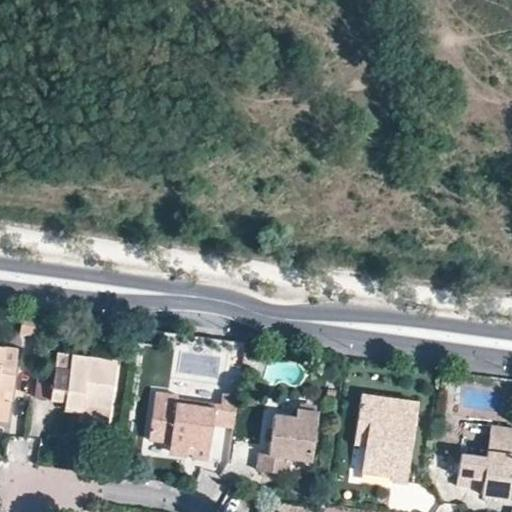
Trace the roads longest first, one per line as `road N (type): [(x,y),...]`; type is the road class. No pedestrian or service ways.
road 1 (residential): [(0,275),(215,300),(306,323),(350,321),(511,344)]
road 2 (residential): [(208,511),(128,489),(71,487),(24,499)]
